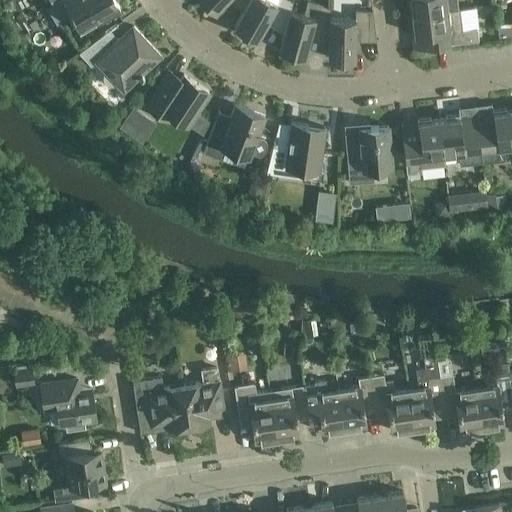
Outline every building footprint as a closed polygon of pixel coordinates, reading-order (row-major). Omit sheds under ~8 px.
[(49,0),(52,5),(59,0),(63,0),(71,12),(69,13),(71,17),(70,18),(80,36),(97,26),(95,23),(120,8),(115,0),(49,0)] [(226,0),(238,0),(246,7),(249,0),(203,0),(215,11),(226,0)] [(269,18),(285,27),(290,10),(293,2),(288,0),(249,0),(246,7),(235,26),(257,39),(269,18)] [(409,0),(411,8),(415,8),(416,15),(450,10),(449,0),(409,0)] [(310,36),(329,38),(330,18),(330,7),(308,1),(304,14),(290,10),(285,27),(279,49),(305,56),(310,36)] [(463,30),(460,9),(450,11),(450,10),(416,15),(417,22),(413,23),(415,36),(438,34),(439,46),(480,41),(479,28),(463,30)] [(377,42),(373,11),(356,10),(356,19),(330,18),(329,38),(329,59),(355,59),(355,35),(368,35),(368,41),(377,42)] [(115,42),(107,32),(79,53),(91,66),(97,61),(106,71),(105,72),(104,73),(104,74),(103,76),(103,78),(103,79),(104,80),(105,82),(106,83),(107,84),(109,85),(111,86),(113,86),(115,85),(116,85),(117,84),(118,83),(124,90),(140,76),(141,77),(144,74),(143,73),(161,56),(134,27),(120,41),(118,39),(115,42)] [(184,75),(181,79),(170,71),(147,106),(170,122),(174,116),(187,124),(209,91),(184,75)] [(256,141),(266,116),(236,105),(229,123),(216,119),(203,152),(222,159),(226,148),(250,157),(256,159),(261,158),(264,155),(265,152),(265,147),(262,144),(256,141)] [(490,124),(477,125),(482,162),(482,163),(506,160),(504,147),(511,146),(511,111),(507,112),(507,109),(493,111),(495,126),(490,127),(490,124)] [(446,119),(439,120),(443,155),(459,153),(460,165),(482,162),(477,125),(466,127),(466,130),(461,130),(459,115),(446,117),(446,119)] [(444,165),(443,155),(439,120),(432,121),(431,119),(418,120),(418,123),(401,125),(407,174),(408,180),(420,179),(419,173),(422,172),(421,167),(444,165)] [(288,149),(273,147),(266,173),(306,179),(307,170),(325,172),(327,156),(322,155),(325,132),(308,129),(309,125),(292,123),(288,149)] [(345,133),(349,177),(349,183),(374,181),(373,169),(392,168),(389,126),(359,128),(359,131),(345,133)] [(203,153),(195,150),(192,155),(200,159),(203,153)] [(473,192),(448,195),(450,210),(488,205),(486,194),(473,195),(473,192)] [(169,315),(180,303),(171,294),(159,306),(169,315)] [(236,355),(227,357),(229,370),(238,368),(236,355)] [(443,402),(440,376),(438,361),(437,355),(424,357),(426,372),(417,374),(419,388),(408,389),(413,427),(435,424),(432,404),(443,402)] [(204,382),(183,385),(189,426),(206,424),(205,418),(225,415),(220,381),(219,381),(217,368),(202,370),(204,382)] [(31,370),(15,372),(17,384),(33,382),(31,370)] [(385,374),(372,376),(373,386),(376,402),(374,402),(376,412),(388,410),(391,431),(413,427),(408,389),(395,391),(394,383),(386,384),(385,374)] [(482,426),(476,388),(456,391),(453,374),(440,376),(443,402),(445,411),(457,409),(460,430),(482,426)] [(501,403),(511,400),(511,392),(509,375),(496,377),(497,385),(476,388),(482,426),(504,423),(501,403)] [(162,376),(133,381),(140,428),(172,423),(173,429),(189,426),(183,385),(164,388),(162,376)] [(363,404),(374,402),(376,402),(373,386),(372,376),(358,378),(359,386),(339,389),(344,428),(366,424),(363,404)] [(65,407),(68,426),(68,429),(84,427),(83,421),(95,419),(93,402),(80,404),(77,379),(41,385),(45,410),(65,407)] [(344,428),(339,389),(327,391),(325,380),(315,381),(315,384),(304,386),(308,412),(319,411),(322,431),(344,428)] [(277,438),(270,391),(257,393),(255,384),(235,387),(240,422),(252,421),(255,441),(277,438)] [(296,414),(308,412),(304,386),(270,391),(277,438),(299,434),(296,414)] [(92,452),(90,438),(58,443),(61,463),(67,462),(71,487),(105,483),(100,451),(92,452)] [(17,451),(0,453),(0,461),(1,466),(19,464),(17,451)] [(407,511),(404,492),(381,495),(383,511),(407,511)] [(359,511),(383,511),(381,495),(357,499),(358,501),(359,511)] [(334,511),(333,505),(333,503),(309,506),(310,511),(334,511)]
